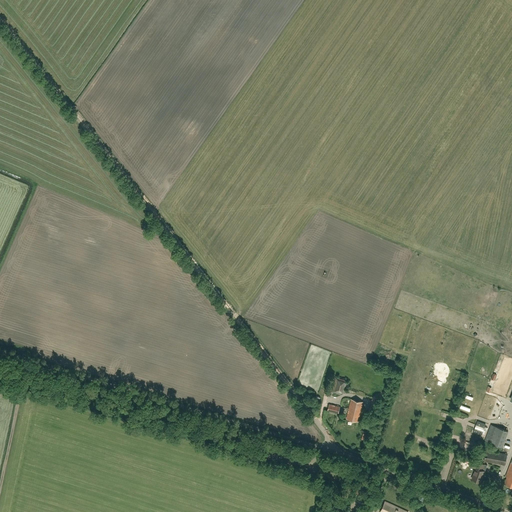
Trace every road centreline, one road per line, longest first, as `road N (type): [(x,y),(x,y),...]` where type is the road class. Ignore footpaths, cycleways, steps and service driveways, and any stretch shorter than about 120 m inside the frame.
road 1 (unclassified): [(330,451),(326,434),(0,23)]
road 2 (unclassified): [(330,451),(0,351)]
road 3 (unclassified): [(506,511),(330,451)]
road 4 (track): [(0,491),(31,360)]
